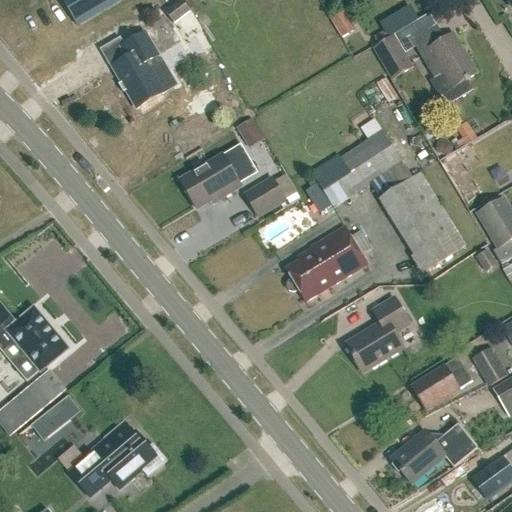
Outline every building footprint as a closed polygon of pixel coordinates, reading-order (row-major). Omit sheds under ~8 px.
[(61,0),(78,28),(124,0),(61,0)] [(175,25),(190,13),(181,1),(165,13),(175,25)] [(396,15),(379,24),(389,40),(394,37),(405,31),(396,15)] [(467,84),(469,82),(468,81),(478,75),(454,36),(445,41),(437,28),(412,43),(435,82),(434,86),(445,103),(449,104),(469,92),(470,88),(467,84)] [(130,58),(112,68),(122,84),(119,86),(124,95),(127,93),(137,110),(139,109),(137,106),(160,92),(162,96),(164,95),(163,93),(164,93),(164,92),(175,86),(160,60),(159,58),(145,34),(124,47),(130,58)] [(392,81),(413,69),(394,37),(389,40),(373,50),(392,81)] [(334,210),(402,164),(382,132),(313,177),(334,210)] [(222,157),(180,182),(197,211),(220,197),(221,199),(240,188),(236,181),(255,170),(241,146),(222,157)] [(425,273),(465,247),(420,175),(380,201),(425,273)] [(244,195),(258,219),(287,203),(272,178),(244,195)] [(499,252),(511,244),(511,214),(503,200),(478,215),(499,252)] [(299,263),(285,272),(291,281),(289,282),(287,286),(286,290),(288,293),(292,294),(296,294),(298,293),(305,305),(368,267),(362,257),(372,251),(361,233),(351,239),(345,229),(311,249),(312,251),(297,260),(299,263)] [(365,374),(404,351),(395,336),(410,327),(395,301),(373,314),(380,327),(346,347),(354,361),(356,360),(365,374)] [(0,350),(1,352),(27,384),(40,373),(41,374),(68,351),(34,311),(15,326),(0,308),(0,350)] [(488,388),(508,377),(492,349),(472,361),(488,388)] [(444,370),(412,389),(427,413),(472,384),(458,360),(443,369),(444,370)] [(511,418),(511,378),(492,391),(510,420),(511,418)] [(26,393),(0,413),(0,425),(10,438),(41,413),(26,393)] [(81,414),(69,398),(31,427),(43,443),(81,414)] [(135,434),(133,436),(125,426),(89,456),(91,457),(69,475),(89,499),(111,482),(119,491),(143,471),(148,477),(165,464),(153,449),(150,451),(135,434)] [(435,445),(427,436),(425,433),(391,461),(412,486),(445,459),(454,470),(477,451),(458,427),(445,437),(435,445)] [(511,453),(474,480),(488,501),(511,484),(511,453)]
